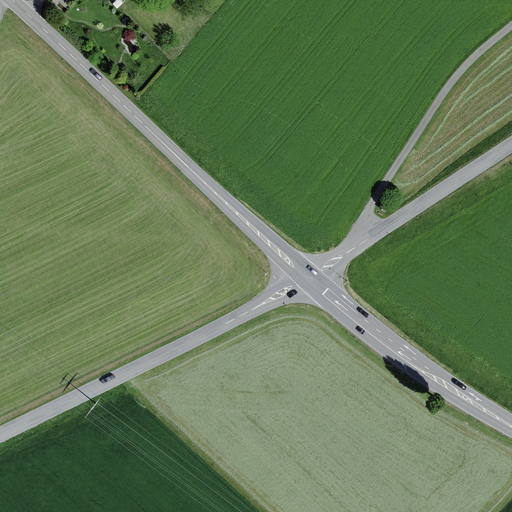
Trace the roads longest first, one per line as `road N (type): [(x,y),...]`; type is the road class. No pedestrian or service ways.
road 1 (primary): [(307,278),(11,0)]
road 2 (tertiary): [(0,433),(307,278)]
road 3 (primary): [(511,426),(395,350),(307,278)]
road 4 (unclassified): [(307,278),(511,143)]
